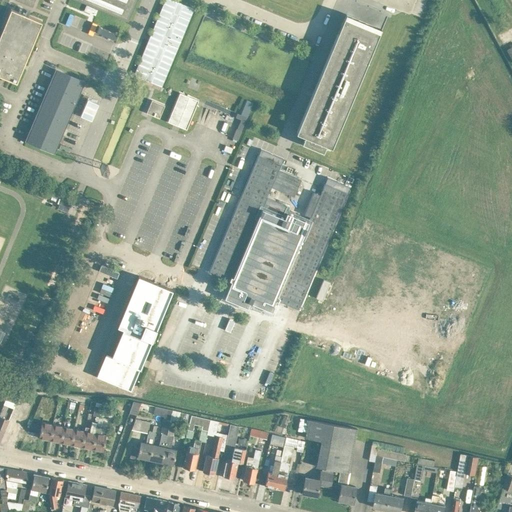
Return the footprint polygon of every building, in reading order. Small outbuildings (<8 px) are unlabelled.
[(135,0),(79,0),(120,17),(127,20),(135,0)] [(178,0),(164,0),(134,73),(162,84),(194,6),(178,0)] [(0,75),(16,82),(42,21),(11,8),(0,33),(0,75)] [(333,149),(382,30),(347,15),(340,33),(297,134),(306,138),(303,144),(324,153),(327,147),(333,149)] [(410,75),(431,75),(431,39),(422,39),(422,47),(409,47),(410,75)] [(54,152),(83,84),(84,82),(56,70),(26,141),(49,151),(49,152),(52,153),(52,152),(54,152)] [(186,129),(192,117),(198,100),(180,93),(168,122),(186,129)] [(146,113),(148,114),(159,118),(164,105),(152,100),(146,113)] [(258,155),(210,271),(232,281),(262,209),(285,218),(287,212),(265,203),(272,186),(294,196),(301,179),(279,170),(281,164),(258,155)] [(307,227),(276,300),(299,309),(347,193),(325,183),(320,194),(314,192),(304,214),(311,217),(307,227)] [(62,199),(60,204),(70,208),(72,203),(62,199)] [(60,204),(58,209),(68,213),(70,208),(60,204)] [(232,281),(228,293),(250,301),(272,310),(276,300),(307,227),(285,218),(262,209),(232,281)] [(106,351),(97,374),(131,388),(172,288),(138,274),(117,324),(123,327),(112,354),(106,351)] [(323,279),(315,298),(322,301),(329,282),(323,279)] [(37,303),(36,314),(46,315),(47,305),(37,303)] [(5,399),(3,405),(13,408),(16,403),(18,397),(20,392),(21,391),(10,387),(8,393),(5,399)] [(160,461),(164,446),(170,419),(172,410),(133,401),(129,413),(137,416),(139,411),(164,417),(161,433),(158,445),(152,444),(149,459),(160,461)] [(170,419),(164,446),(160,461),(173,464),(176,449),(170,448),(176,421),(183,422),(180,438),(185,439),(187,430),(191,416),(191,414),(172,410),(170,419)] [(0,441),(5,429),(10,417),(0,413),(0,441)] [(207,432),(210,420),(191,416),(187,430),(192,432),(194,425),(201,427),(200,430),(207,432)] [(149,459),(152,444),(156,425),(151,424),(151,422),(136,419),(132,430),(148,433),(146,442),(140,441),(136,456),(149,459)] [(215,435),(218,421),(210,419),(210,420),(207,432),(207,434),(214,436),(210,456),(206,455),(202,471),(214,474),(222,436),(215,435)] [(305,438),(321,441),(324,423),(308,420),(305,438)] [(49,440),(52,424),(42,422),(39,437),(49,440)] [(228,433),(227,438),(235,440),(239,425),(230,423),(228,433)] [(321,441),(316,466),(321,467),(333,470),(339,471),(348,473),(356,433),(357,430),(324,423),(321,441)] [(60,442),(63,426),(52,424),(49,440),(60,442)] [(71,444),(74,428),(63,426),(60,442),(71,444)] [(92,449),(95,433),(89,432),(90,428),(85,426),(84,430),(81,446),(92,449)] [(96,426),(95,433),(92,449),(103,451),(106,435),(101,434),(102,427),(96,426)] [(81,446),(84,430),(74,428),(71,444),(81,446)] [(251,429),(250,435),(269,440),(270,433),(251,429)] [(284,446),(281,457),(274,487),(284,489),(294,446),(296,446),(295,449),(302,451),(304,442),(286,437),(284,446)] [(194,469),(200,442),(194,441),(192,451),(186,450),(182,467),(194,469)] [(274,487),(281,457),(284,446),(277,444),(271,471),(268,470),(264,485),(274,487)] [(245,449),(234,446),(231,460),(226,459),(222,475),(223,476),(223,477),(228,478),(229,477),(234,478),(237,462),(242,463),(245,449)] [(396,465),(397,459),(398,452),(377,448),(373,471),(380,472),(382,462),(396,465)] [(246,465),(242,480),(254,483),(261,450),(255,449),(251,466),(246,465)] [(406,454),(398,452),(397,459),(405,461),(406,454)] [(475,475),(478,459),(460,456),(458,465),(466,467),(465,473),(475,475)] [(423,470),(433,472),(436,473),(437,468),(417,464),(415,479),(421,481),(423,470)] [(5,488),(3,467),(0,466),(0,489),(1,503),(0,502),(0,511),(8,511),(8,508),(6,501),(5,488)] [(330,487),(333,470),(321,467),(319,479),(305,477),(302,493),(316,496),(318,485),(330,487)] [(27,483),(29,472),(7,468),(5,479),(6,479),(7,486),(16,488),(17,481),(27,483)] [(458,472),(450,470),(447,490),(454,491),(458,472)] [(356,486),(346,485),(348,473),(339,471),(337,483),(340,484),(337,500),(352,503),(356,486)] [(34,473),(31,488),(38,489),(46,491),(48,476),(34,473)] [(511,475),(507,474),(503,487),(511,490),(511,475)] [(51,477),(48,493),(50,508),(57,508),(55,494),(60,495),(63,479),(51,477)] [(407,477),(404,495),(411,496),(414,478),(407,477)] [(84,493),(85,484),(68,481),(64,496),(74,498),(73,504),(88,507),(90,494),(84,493)] [(112,505),(115,490),(94,486),(91,501),(112,505)] [(387,509),(390,495),(391,489),(385,487),(383,494),(376,492),(373,507),(387,509)] [(21,509),(23,499),(25,489),(20,488),(17,502),(6,501),(8,508),(21,509)] [(475,511),(477,511),(481,490),(473,489),(469,511),(475,511)] [(138,506),(140,495),(120,491),(118,503),(119,509),(130,511),(131,504),(138,506)] [(400,511),(404,497),(390,495),(387,509),(400,511)] [(433,495),(431,502),(429,511),(443,511),(445,505),(437,504),(439,496),(433,495)] [(429,511),(431,502),(417,500),(418,497),(411,496),(409,508),(416,509),(415,511),(429,511)] [(166,501),(146,497),(144,507),(148,508),(146,511),(156,511),(157,510),(164,511),(166,501)] [(23,499),(21,509),(28,511),(30,500),(28,500),(23,499)] [(457,511),(459,500),(453,499),(451,511),(457,511)] [(177,511),(179,504),(168,501),(165,511),(177,511)]
